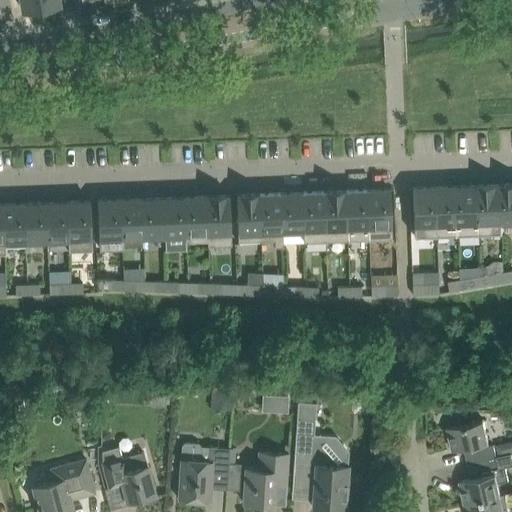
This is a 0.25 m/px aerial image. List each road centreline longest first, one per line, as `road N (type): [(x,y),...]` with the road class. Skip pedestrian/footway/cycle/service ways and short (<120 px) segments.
road 1 (residential): [(0,179),(511,159)]
road 2 (residential): [(0,78),(412,8)]
